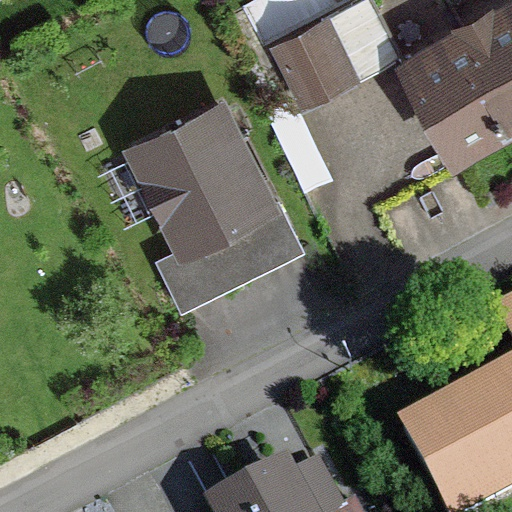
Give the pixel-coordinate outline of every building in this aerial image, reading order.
[(275,50),(299,97),(346,73),(349,79),(395,54),(366,0),(355,0),(318,20),(321,26),(275,50)] [(465,32),(405,65),(447,143),(499,115),(503,124),(511,119),(511,7),(484,23),(490,34),(471,44),(465,32)] [(278,224),(223,107),(131,151),(186,267),(278,224)] [(511,318),(511,341),(387,408),(442,511),(452,511),(511,480),(511,298),(508,301),(511,318)] [(248,491),(210,511),(353,511),(349,503),(338,510),(313,464),(284,479),(281,473),(248,491)]
